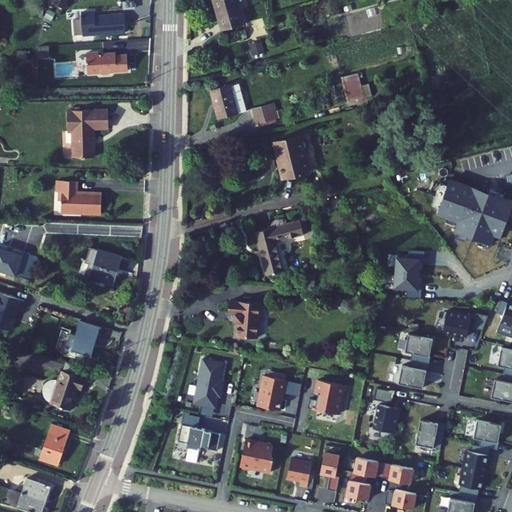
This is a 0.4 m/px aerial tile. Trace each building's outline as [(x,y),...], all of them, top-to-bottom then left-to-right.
[(223,0),(229,21),(251,15),(247,0),(223,0)] [(79,8),(80,30),(124,28),(123,10),(94,12),(90,12),(90,7),(79,8)] [(229,21),(231,27),(253,21),(251,15),(229,21)] [(262,39),(251,41),(254,54),(264,52),(262,39)] [(124,68),(122,52),(111,53),(111,51),(94,52),(94,50),(82,51),(83,68),(87,71),(96,70),(98,72),(104,72),(106,69),(124,68)] [(340,76),(349,101),(367,94),(358,70),(340,76)] [(213,83),(220,112),(239,108),(231,78),(213,83)] [(72,126),(72,152),(94,152),(94,123),(108,123),(108,104),(65,104),(66,126),(72,126)] [(256,112),(258,120),(272,116),(270,108),(256,112)] [(271,138),(279,172),(303,166),(295,133),(271,138)] [(62,197),(62,209),(101,210),(102,188),(76,188),(76,177),(56,177),(56,188),(58,188),(62,188),(62,197)] [(494,233),(501,236),(511,204),(511,198),(451,177),(448,183),(441,180),(432,204),(440,207),(438,213),(459,221),(455,230),(491,243),(494,233)] [(254,223),(264,267),(281,263),(274,233),(301,226),(298,212),(254,223)] [(90,270),(117,279),(122,265),(118,264),(121,252),(94,244),(90,259),(93,260),(90,270)] [(407,296),(421,297),(422,289),(419,289),(421,258),(424,259),(425,251),(410,250),(410,256),(396,255),(394,287),(408,288),(407,296)] [(1,259),(0,260),(0,272),(10,275),(14,263),(1,259)] [(29,298),(0,288),(0,323),(15,328),(22,307),(26,308),(29,298)] [(232,316),(231,329),(252,331),(255,297),(225,294),(223,307),(230,308),(229,315),(232,316)] [(508,298),(502,296),(497,308),(504,311),(508,298)] [(501,318),(511,321),(511,299),(508,298),(501,318)] [(444,326),(469,331),(473,310),(448,305),(444,326)] [(491,310),(478,308),(475,323),(484,325),(491,310)] [(85,317),(76,348),(94,354),(103,323),(85,317)] [(432,333),(408,328),(404,346),(411,348),(410,355),(428,358),(432,333)] [(511,344),(502,342),(498,360),(505,361),(503,368),(511,369),(511,344)] [(225,356),(203,351),(195,388),(202,389),(201,397),(216,400),(218,389),(221,389),(223,378),(221,377),(225,356)] [(428,358),(410,355),(409,361),(402,360),(399,378),(423,383),(428,358)] [(90,366),(68,359),(66,367),(88,374),(90,366)] [(54,399),(53,402),(73,408),(79,387),(83,388),(88,374),(64,367),(61,377),(57,377),(53,377),(50,380),(47,383),(46,386),(46,390),(48,394),(51,397),(54,399)] [(286,373),(263,368),(257,398),(280,403),(282,392),(281,392),(282,386),(283,386),(286,373)] [(511,369),(503,368),(502,375),(495,374),(491,391),(511,395),(511,369)] [(345,376),(319,371),(316,384),(319,384),(317,391),(310,389),(307,401),(338,408),(343,383),(345,376)] [(394,386),(376,383),(374,394),(388,397),(391,398),(394,386)] [(202,389),(195,388),(194,395),(201,397),(202,389)] [(374,423),(394,427),(399,403),(394,402),(387,400),(379,399),(374,423)] [(183,405),(181,415),(197,419),(199,408),(183,405)] [(421,414),(416,438),(440,443),(444,426),(437,425),(439,417),(421,414)] [(501,419),(477,414),(473,432),(480,433),(479,440),(489,442),(496,444),(501,419)] [(197,419),(181,415),(177,432),(187,434),(186,438),(200,441),(201,437),(207,438),(207,440),(217,442),(220,425),(204,422),(204,420),(197,419)] [(446,419),(439,417),(437,425),(444,426),(446,419)] [(47,422),(36,456),(54,462),(58,448),(65,428),(47,422)] [(256,435),(245,432),(240,459),(242,460),(244,462),(247,463),(250,461),(270,466),(273,451),(271,448),(273,440),(269,435),(263,439),(256,437),(256,435)] [(479,440),(476,440),(474,447),(467,445),(464,462),(484,466),(489,442),(479,440)] [(312,457),(290,452),(286,472),(300,475),(299,480),(307,481),(312,457)] [(484,466),(464,462),(459,486),(476,490),(477,483),(481,484),(484,466)] [(0,481),(0,497),(38,510),(46,483),(22,475),(18,488),(0,481)] [(394,487),(392,498),(413,503),(416,487),(395,483),(394,487)] [(385,497),(392,498),(394,487),(388,485),(385,497)] [(470,511),(476,490),(459,486),(457,493),(450,491),(446,509),(460,511),(470,511)]
